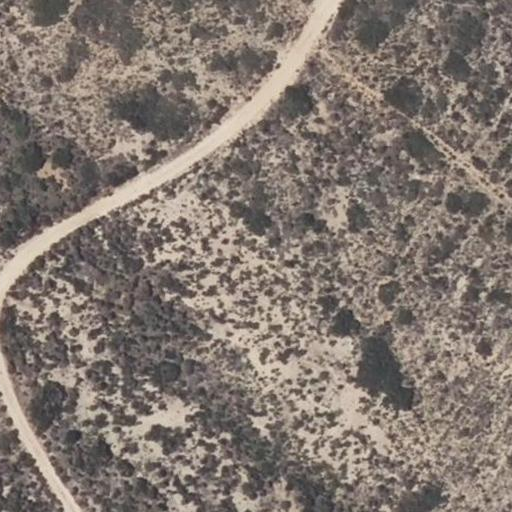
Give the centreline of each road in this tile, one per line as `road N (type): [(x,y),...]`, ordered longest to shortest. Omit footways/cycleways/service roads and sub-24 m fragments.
road 1 (track): [(0,255),(70,220),(272,84),(333,0)]
road 2 (track): [(74,511),(0,366)]
